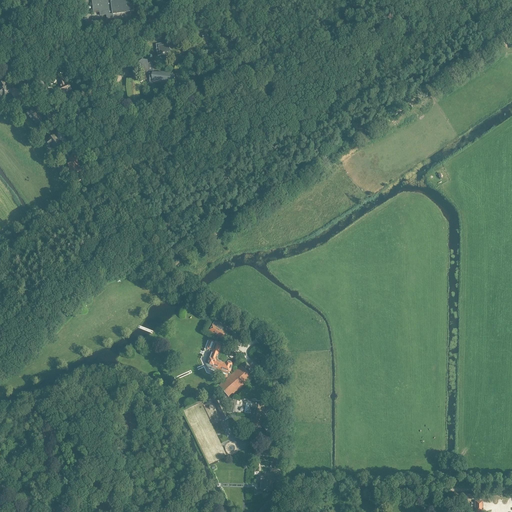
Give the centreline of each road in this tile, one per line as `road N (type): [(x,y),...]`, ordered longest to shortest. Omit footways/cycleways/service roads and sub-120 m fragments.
road 1 (unclassified): [(259,511),(278,478),(273,350),(178,291),(153,266),(0,5)]
road 2 (track): [(164,276),(511,36)]
road 3 (track): [(55,54),(114,110),(149,115),(214,86),(306,76),(356,55),(417,0)]
road 4 (track): [(317,0),(315,49),(265,108),(223,140),(167,151),(150,145),(126,115)]
road 5 (track): [(511,492),(276,491)]
road 6 (track): [(172,0),(156,29),(119,47),(78,9),(64,16)]
road 7 (track): [(0,251),(106,179)]
